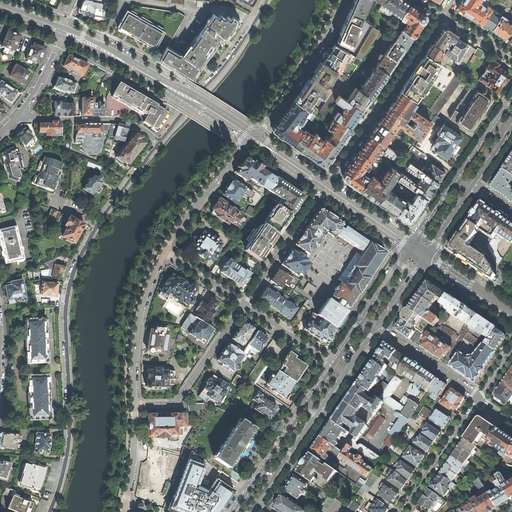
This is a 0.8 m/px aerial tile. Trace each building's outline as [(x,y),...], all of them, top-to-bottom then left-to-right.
[(102,4),(102,0),(83,0),(80,6),(80,10),(83,11),(83,12),(84,12),(86,12),(86,13),(89,14),(89,15),(94,15),(94,17),(103,18),(104,9),(104,4),(102,4)] [(354,0),(351,8),(349,12),(362,18),(369,0),(376,0),(382,3),(384,0),(354,0)] [(402,0),(384,0),(382,3),(380,7),(386,11),(384,12),(389,15),(391,12),(400,17),(409,4),(402,0)] [(479,25),(481,23),(489,10),(491,8),(488,6),(486,9),(483,7),(483,6),(483,5),(482,4),(481,4),(480,4),(480,5),(478,3),(479,0),(462,0),(456,10),(460,13),(461,12),(466,15),(470,18),(471,17),(475,19),(473,21),(479,25)] [(511,0),(495,0),(509,9),(511,2),(511,0)] [(418,10),(409,4),(400,17),(400,18),(403,20),(404,20),(409,23),(408,25),(406,24),(402,30),(413,37),(419,29),(420,30),(422,29),(424,26),(424,24),(423,23),(426,18),(426,15),(418,10)] [(160,43),(166,47),(167,47),(184,16),(178,12),(132,5),(131,12),(175,19),(160,43)] [(388,17),(389,15),(384,12),(386,11),(380,7),(378,10),(388,17)] [(139,37),(147,22),(140,18),(127,10),(117,27),(124,31),(130,35),(131,33),(139,37)] [(486,27),(491,30),(501,15),(496,12),(495,14),(489,10),(481,23),(486,27)] [(337,41),(351,47),(355,37),(354,36),(362,18),(349,12),(341,30),(339,33),(341,34),(337,41)] [(220,15),(219,17),(213,14),(206,25),(220,35),(224,38),(228,32),(230,33),(233,29),(239,21),(233,17),(231,19),(227,16),(226,18),(220,15)] [(499,35),(507,40),(511,32),(511,24),(504,20),(506,18),(501,15),(491,30),(499,35)] [(147,22),(139,37),(143,39),(142,42),(147,45),(155,49),(165,32),(152,24),(151,25),(147,22)] [(220,35),(206,25),(183,56),(198,66),(202,61),(206,56),(207,57),(215,46),(213,44),(217,40),(220,35)] [(373,27),(356,57),(361,60),(378,31),(373,27)] [(443,29),(433,44),(442,50),(445,44),(450,47),(456,37),(457,35),(452,32),(447,28),(443,29)] [(410,41),(413,37),(402,30),(401,29),(393,40),(405,49),(408,45),(410,46),(411,44),(412,43),(410,41)] [(14,34),(8,31),(5,38),(4,38),(3,42),(4,42),(2,47),(14,51),(20,36),(14,34)] [(466,43),(456,37),(450,47),(445,54),(465,67),(470,60),(476,50),(466,43)] [(403,52),(405,49),(393,40),(389,46),(389,47),(385,53),(397,61),(400,55),(402,57),(404,55),(405,54),(403,52)] [(31,47),(26,59),(28,59),(32,61),(39,64),(45,48),(39,46),(34,44),(33,47),(31,47)] [(323,62),(334,69),(341,58),(346,61),(352,64),(356,57),(334,44),(332,49),(329,53),(328,53),(327,55),(324,59),(323,62)] [(429,49),(426,54),(436,61),(437,60),(436,58),(442,50),(433,44),(429,49)] [(198,66),(183,56),(167,47),(166,47),(159,60),(177,71),(193,80),(200,67),(198,66)] [(477,47),(476,50),(470,60),(472,61),(475,56),(480,59),(484,52),(477,47)] [(323,58),(324,59),(327,55),(328,53),(329,53),(332,49),(330,48),(329,48),(328,48),(326,52),(325,51),(322,56),(322,57),(323,58)] [(394,65),(397,61),(385,53),(384,52),(383,55),(380,53),(378,56),(379,58),(378,60),(379,61),(376,65),(377,66),(388,73),(392,68),(394,69),(395,67),(396,66),(394,65)] [(421,61),(413,73),(427,83),(431,78),(432,79),(434,76),(433,75),(440,64),(436,61),(426,54),(421,61)] [(83,76),(88,65),(77,59),(69,55),(66,61),(63,67),(83,76)] [(341,58),(334,69),(336,70),(340,72),(346,61),(341,58)] [(498,63),(492,59),(485,69),(486,69),(483,74),(482,74),(479,79),(491,87),(497,91),(503,82),(504,80),(504,81),(509,74),(496,66),(498,63)] [(317,70),(313,77),(326,86),(330,80),(336,70),(334,69),(323,62),(317,70)] [(16,65),(10,76),(23,84),(26,78),(29,73),(25,70),(21,67),(20,68),(16,65)] [(385,78),(388,73),(377,66),(376,68),(373,66),(371,70),(373,71),(360,90),(371,98),(374,94),(375,94),(377,95),(378,93),(379,92),(377,91),(377,90),(383,81),(385,83),(387,79),(385,78)] [(356,87),(347,81),(341,78),(343,74),(340,72),(336,70),(330,80),(351,95),(356,87)] [(408,81),(400,91),(415,100),(415,101),(422,91),(423,92),(425,89),(424,89),(427,83),(413,73),(408,81)] [(106,74),(103,81),(109,84),(113,77),(106,74)] [(431,111),(436,115),(437,115),(462,78),(456,74),(431,111)] [(55,83),(53,89),(59,91),(59,90),(64,92),(65,91),(73,94),(76,85),(57,77),(55,83)] [(294,100),(309,110),(312,105),(310,104),(316,94),(323,98),(329,88),(326,86),(313,77),(310,80),(308,79),(301,90),(294,100)] [(112,96),(119,84),(121,81),(116,79),(107,98),(107,116),(133,117),(143,123),(147,116),(112,96)] [(347,100),(351,95),(330,80),(326,86),(329,88),(333,91),(339,95),(347,100)] [(1,81),(0,82),(0,92),(2,94),(1,95),(5,98),(4,98),(10,102),(14,97),(17,92),(1,81)] [(149,100),(148,101),(140,96),(140,95),(138,94),(138,95),(134,93),(134,92),(132,91),(129,89),(129,90),(126,88),(126,87),(124,86),(124,87),(119,84),(112,96),(147,116),(143,123),(156,130),(161,122),(167,114),(152,106),(153,104),(150,102),(151,102),(150,101),(149,100)] [(491,99),(471,86),(449,118),(470,131),(481,114),(491,99)] [(371,98),(360,90),(356,87),(351,95),(347,100),(362,111),(367,104),(371,98)] [(318,109),(317,111),(324,115),(334,101),(339,95),(333,91),(320,110),(318,109)] [(395,99),(390,107),(406,118),(408,116),(417,121),(415,124),(425,131),(431,122),(414,111),(413,111),(413,112),(410,110),(410,108),(415,100),(400,91),(395,99)] [(347,100),(339,95),(334,101),(342,106),(343,105),(344,106),(345,108),(341,114),(337,112),(333,118),(334,118),(328,128),(333,132),(333,134),(342,140),(342,141),(345,142),(350,134),(348,133),(354,124),(362,111),(347,100)] [(87,116),(91,116),(92,104),(93,104),(93,99),(88,99),(88,97),(83,97),(83,99),(82,99),(82,116),(87,116)] [(284,138),(293,144),(298,137),(299,138),(303,131),(298,127),(295,128),(295,123),(296,122),(298,123),(301,122),(305,116),(306,115),(310,118),(313,113),(309,110),(294,100),(281,118),(273,128),(273,131),(284,138)] [(55,109),(55,116),(61,116),(75,116),(75,104),(60,104),(60,103),(54,103),(54,109),(55,109)] [(92,104),(91,116),(98,116),(103,116),(104,109),(104,103),(101,103),(99,103),(99,104),(93,104),(92,104)] [(318,109),(312,105),(309,110),(313,113),(315,114),(317,111),(318,109)] [(402,128),(419,140),(425,131),(415,124),(413,127),(404,121),(406,118),(390,107),(384,114),(379,122),(393,132),(398,125),(400,125),(403,127),(402,127),(402,128)] [(441,128),(443,124),(445,122),(442,120),(443,119),(442,118),(441,119),(437,115),(436,115),(431,121),(441,128)] [(39,124),(39,133),(46,133),(46,136),(61,136),(61,124),(57,124),(57,121),(54,121),(52,121),(52,124),(39,124)] [(389,138),(393,132),(379,122),(375,128),(370,135),(383,144),(387,138),(388,139),(389,138)] [(82,124),(82,125),(82,143),(82,147),(88,154),(96,154),(102,148),(102,139),(102,124),(91,124),(82,124)] [(111,124),(102,124),(102,139),(107,138),(108,136),(111,124)] [(111,124),(108,136),(123,140),(127,127),(122,126),(118,125),(118,126),(111,124)] [(461,137),(443,124),(441,128),(437,133),(436,133),(432,139),(435,142),(431,148),(434,150),(446,159),(451,151),(454,153),(457,149),(459,146),(456,144),(461,137)] [(19,133),(16,135),(17,136),(16,137),(25,145),(28,142),(31,145),(34,142),(31,139),(33,137),(24,129),(21,131),(20,133),(19,133)] [(302,151),(310,156),(319,143),(322,139),(317,136),(317,135),(318,135),(318,134),(317,133),(315,133),(314,135),(312,134),(312,135),(305,130),(303,131),(299,138),(298,137),(293,144),(302,151)] [(127,141),(125,144),(137,154),(141,149),(145,143),(141,140),(143,137),(136,132),(130,140),(127,141)] [(412,145),(393,132),(389,138),(408,151),(412,145)] [(318,162),(325,166),(329,160),(332,162),(335,157),(332,155),(342,141),(342,140),(333,134),(329,140),(326,138),(321,145),(319,143),(310,156),(318,162)] [(365,142),(359,151),(377,164),(382,155),(377,152),(379,150),(379,149),(380,149),(389,156),(393,151),(383,144),(370,135),(365,142)] [(122,149),(116,158),(123,163),(124,161),(129,164),(133,159),(137,154),(125,144),(121,149),(122,149)] [(427,168),(429,165),(425,162),(429,157),(412,145),(408,151),(403,158),(408,161),(420,170),(423,165),(427,168)] [(22,161),(20,155),(18,156),(18,153),(15,153),(14,148),(9,150),(9,151),(2,153),(0,154),(3,165),(5,165),(5,168),(6,173),(8,172),(10,179),(16,181),(17,178),(20,177),(22,171),(20,161),(22,161)] [(352,185),(360,190),(368,178),(369,177),(364,174),(363,176),(360,174),(366,165),(374,171),(379,165),(377,164),(359,151),(352,162),(343,175),(343,179),(352,185)] [(45,189),(46,187),(54,190),(56,184),(58,178),(56,178),(59,170),(60,171),(63,164),(59,163),(60,161),(51,158),(50,159),(45,157),(35,185),(45,189)] [(511,157),(508,163),(503,170),(511,175),(511,157)] [(245,159),(234,172),(236,174),(246,181),(249,177),(252,179),(252,180),(261,186),(262,185),(268,189),(276,178),(265,171),(248,160),(248,159),(247,159),(246,159),(245,159)] [(421,177),(424,173),(420,170),(408,161),(404,167),(414,174),(415,174),(415,173),(421,177)] [(431,163),(429,165),(427,168),(424,173),(438,182),(438,181),(441,183),(443,179),(441,178),(441,177),(442,176),(445,172),(431,163)] [(110,166),(106,171),(113,176),(117,171),(110,166)] [(368,196),(377,202),(386,189),(391,183),(395,177),(398,171),(391,166),(380,183),(377,181),(378,180),(378,179),(377,179),(374,177),(374,176),(373,176),(372,177),(370,179),(368,178),(360,190),(368,196)] [(491,189),(509,201),(511,197),(511,191),(511,190),(511,187),(510,187),(511,184),(511,183),(511,175),(503,170),(499,176),(498,175),(496,178),(494,181),(495,182),(491,189)] [(413,189),(416,184),(411,180),(410,179),(401,172),(397,178),(403,182),(413,189)] [(438,182),(424,173),(421,177),(416,184),(413,189),(417,192),(427,198),(429,200),(431,197),(429,196),(430,194),(432,190),(435,187),(436,185),(438,186),(440,183),(438,182)] [(87,183),(83,189),(92,195),(94,192),(97,194),(99,191),(101,189),(99,188),(102,183),(99,182),(101,179),(101,178),(99,176),(98,176),(96,178),(93,176),(91,178),(90,178),(87,182),(87,183)] [(391,183),(399,188),(403,182),(397,178),(395,177),(391,183)] [(285,185),(276,178),(268,189),(268,190),(280,199),(276,205),(291,215),(303,197),(285,185)] [(222,195),(236,204),(237,202),(239,204),(245,195),(250,199),(254,194),(232,180),(230,184),(229,183),(227,184),(226,185),(221,193),(223,194),(222,195)] [(414,196),(417,192),(413,189),(403,182),(399,188),(398,190),(401,192),(403,189),(414,196)] [(387,209),(395,214),(402,205),(403,203),(403,202),(399,199),(399,198),(386,189),(377,202),(387,209)] [(427,198),(417,192),(414,196),(412,199),(413,200),(412,202),(411,202),(410,201),(409,201),(408,201),(407,201),(407,202),(407,203),(407,204),(408,205),(409,206),(408,207),(406,208),(402,205),(395,214),(408,223),(410,222),(420,209),(427,198)] [(213,210),(211,213),(212,215),(214,216),(216,216),(227,224),(229,221),(235,225),(236,223),(242,227),(247,220),(234,211),(235,210),(235,209),(229,205),(229,207),(219,200),(215,205),(213,205),(212,206),(212,207),(212,209),(213,210)] [(472,217),(469,221),(478,228),(483,220),(487,223),(494,212),(481,203),(476,210),(475,210),(473,212),(471,216),(472,217)] [(285,224),(291,215),(276,205),(263,224),(277,234),(278,235),(285,224)] [(245,213),(252,218),(256,211),(250,206),(245,213)] [(335,234),(338,236),(344,227),(343,226),(341,225),(342,224),(335,219),(327,213),(320,208),(306,228),(321,237),(323,239),(324,236),(327,233),(333,237),(335,234)] [(51,209),(47,220),(58,223),(61,213),(54,210),(51,209)] [(488,227),(491,229),(495,232),(496,230),(498,231),(506,220),(500,216),(494,212),(487,223),(490,225),(488,227)] [(62,227),(58,235),(66,239),(65,240),(71,243),(71,242),(74,244),(77,239),(77,238),(79,235),(84,225),(69,217),(64,225),(62,224),(61,226),(62,227)] [(479,229),(488,234),(491,229),(488,227),(490,225),(487,223),(483,220),(478,228),(479,229)] [(511,224),(506,220),(498,231),(498,232),(497,233),(511,243),(511,224)] [(477,232),(479,229),(478,228),(469,221),(460,234),(458,236),(452,246),(451,248),(450,250),(452,252),(452,253),(471,266),(492,280),(496,276),(488,260),(476,253),(475,254),(472,252),(473,252),(467,248),(478,233),(477,232)] [(273,240),(277,234),(263,224),(261,226),(260,225),(256,231),(253,229),(249,234),(268,248),(273,240)] [(3,257),(5,263),(11,262),(11,263),(17,261),(16,259),(24,258),(18,233),(17,233),(15,226),(0,229),(0,243),(0,244),(2,251),(3,251),(4,256),(3,257)] [(352,267),(353,267),(369,278),(375,268),(386,253),(367,240),(365,239),(365,240),(364,239),(345,227),(344,227),(338,236),(358,250),(356,252),(360,255),(352,267)] [(321,237),(306,228),(301,235),(295,245),(309,254),(314,246),(316,247),(317,247),(318,245),(318,244),(317,243),(321,237)] [(497,233),(495,232),(491,229),(488,234),(493,238),(494,237),(497,233)] [(205,256),(213,262),(220,252),(217,250),(221,245),(218,243),(219,241),(213,237),(212,239),(209,236),(208,234),(207,233),(204,233),(203,233),(200,238),(197,236),(195,236),(193,238),(193,239),(193,242),(192,244),(194,246),(193,248),(199,252),(197,254),(198,255),(198,257),(199,258),(200,258),(202,258),(203,259),(205,256)] [(264,253),(268,248),(249,234),(245,240),(248,242),(244,247),(246,248),(244,250),(253,256),(259,261),(264,253)] [(491,255),(498,266),(503,259),(500,257),(497,251),(498,244),(500,241),(494,237),(493,238),(487,247),(491,255)] [(286,257),(281,265),(296,275),(297,273),(302,276),(309,264),(305,262),(306,260),(302,257),(302,256),(297,253),(291,249),(286,257)] [(348,264),(352,267),(360,255),(356,252),(348,264)] [(257,265),(259,261),(253,256),(250,260),(257,265)] [(223,263),(216,273),(218,275),(220,272),(225,276),(226,276),(231,279),(239,267),(234,264),(235,263),(229,259),(226,263),(225,263),(224,264),(223,263)] [(52,277),(55,265),(51,263),(49,269),(41,271),(42,278),(52,277)] [(353,267),(352,267),(348,264),(337,280),(341,283),(344,284),(348,278),(347,278),(347,277),(347,276),(347,275),(348,274),(353,267)] [(55,265),(52,277),(62,280),(63,274),(65,267),(60,266),(55,265)] [(244,271),(239,267),(231,279),(236,283),(241,287),(244,282),(245,283),(247,280),(248,279),(247,278),(250,273),(245,269),(244,271)] [(348,278),(344,284),(358,294),(362,288),(363,289),(364,286),(365,284),(369,278),(353,267),(348,274),(347,275),(347,276),(347,277),(347,278),(348,278)] [(292,278),(278,269),(275,274),(270,281),(277,285),(276,287),(274,285),(272,288),(278,292),(283,284),(287,287),(290,283),(289,282),(292,278)] [(495,282),(500,286),(505,279),(500,270),(496,276),(497,277),(498,277),(498,278),(498,279),(495,282)] [(165,298),(168,294),(172,297),(173,296),(175,297),(175,298),(175,299),(176,300),(177,300),(178,299),(180,301),(181,300),(187,305),(188,303),(189,304),(190,304),(191,304),(192,303),(193,302),(193,301),(193,300),(192,299),(196,294),(196,292),(194,291),(196,289),(190,285),(190,286),(187,285),(185,284),(186,283),(182,280),(182,281),(179,279),(172,275),(171,276),(170,276),(169,278),(169,279),(168,280),(165,283),(163,282),(160,286),(160,287),(159,288),(159,290),(158,291),(159,293),(159,294),(160,295),(159,295),(163,298),(163,297),(165,298)] [(14,303),(14,301),(16,300),(20,299),(20,302),(26,301),(25,298),(26,297),(22,280),(10,282),(10,285),(4,286),(6,294),(7,301),(8,300),(8,304),(14,303)] [(57,284),(42,282),(40,295),(45,296),(51,297),(51,296),(56,297),(57,290),(57,284)] [(421,291),(418,295),(433,305),(437,298),(443,302),(447,295),(428,282),(424,287),(422,285),(420,287),(419,289),(421,291)] [(308,283),(303,291),(307,293),(309,289),(314,292),(316,289),(308,283)] [(337,300),(335,304),(341,307),(343,304),(348,308),(352,303),(353,301),(354,299),(358,294),(358,295),(358,294),(344,284),(341,283),(338,288),(338,287),(337,287),(336,287),(335,288),(334,289),(334,290),(335,291),(332,296),(337,300)] [(275,293),(266,287),(258,298),(264,302),(266,303),(266,304),(268,305),(277,293),(275,292),(275,293)] [(278,294),(277,293),(268,305),(271,307),(274,309),(279,312),(286,301),(285,300),(287,298),(283,295),(282,298),(277,295),(278,294)] [(414,302),(409,309),(423,319),(428,323),(434,327),(438,322),(439,320),(431,314),(428,315),(426,314),(428,310),(429,310),(433,305),(418,295),(414,302)] [(444,313),(447,314),(449,312),(465,323),(471,327),(479,317),(464,306),(447,295),(443,302),(438,308),(444,313)] [(196,310),(193,316),(205,324),(209,317),(209,318),(210,317),(211,317),(212,317),(214,314),(214,313),(213,312),(214,311),(215,311),(218,307),(218,305),(216,304),(217,303),(215,302),(216,300),(214,299),(213,298),(212,300),(211,299),(208,302),(206,301),(203,304),(200,302),(195,310),(196,310)] [(288,298),(286,301),(279,312),(278,312),(281,314),(284,316),(286,317),(289,319),(297,308),(295,307),(295,306),(294,305),(294,306),(291,304),(293,301),(288,298)] [(316,315),(335,328),(335,327),(339,322),(341,319),(342,317),(343,317),(342,317),(346,311),(346,312),(347,311),(341,307),(335,304),(327,298),(327,299),(324,304),(324,303),(324,304),(320,309),(320,310),(316,315)] [(406,313),(402,319),(414,327),(415,325),(417,326),(423,319),(409,309),(406,313)] [(189,333),(204,344),(209,337),(213,330),(205,324),(193,316),(190,313),(180,327),(185,330),(188,326),(192,329),(189,333)] [(320,340),(325,343),(326,341),(327,342),(329,341),(332,338),(331,338),(333,336),(337,330),(312,313),(309,316),(306,319),(308,320),(308,321),(307,320),(303,326),(305,327),(304,329),(308,332),(314,337),(320,340)] [(450,316),(447,314),(444,313),(439,320),(438,322),(440,324),(441,323),(443,324),(445,321),(446,322),(450,316)] [(490,338),(496,328),(486,322),(479,317),(471,327),(488,338),(490,338)] [(27,363),(47,362),(45,318),(25,320),(26,337),(28,338),(29,341),(29,343),(26,345),(27,363)] [(395,329),(410,339),(414,332),(414,331),(412,330),(414,327),(402,319),(399,323),(395,329)] [(232,339),(238,343),(239,341),(243,345),(247,339),(248,339),(249,338),(250,337),(250,336),(250,334),(254,329),(251,327),(252,325),(251,324),(250,323),(249,325),(246,323),(242,324),(232,339)] [(435,327),(434,327),(428,323),(425,328),(431,332),(435,327)] [(468,333),(471,327),(465,323),(461,329),(462,330),(460,333),(461,333),(459,335),(461,337),(457,343),(459,345),(463,339),(468,333)] [(437,326),(436,328),(444,334),(449,338),(455,342),(459,336),(456,335),(457,334),(448,328),(445,326),(444,327),(441,325),(440,327),(437,326)] [(154,352),(165,354),(168,333),(163,332),(164,329),(155,328),(155,331),(150,330),(148,344),(147,350),(147,351),(147,352),(148,353),(149,354),(150,354),(151,354),(152,354),(153,353),(154,352)] [(505,334),(496,328),(490,338),(491,340),(489,342),(488,341),(487,342),(485,344),(496,352),(500,346),(501,347),(503,345),(504,343),(502,342),(505,338),(505,334)] [(260,333),(257,331),(242,353),(245,355),(247,353),(249,353),(250,351),(253,354),(255,350),(258,352),(260,348),(261,349),(264,343),(267,338),(264,336),(265,335),(264,334),(264,333),(263,332),(262,332),(261,332),(260,333)] [(411,340),(415,342),(421,334),(417,331),(411,340)] [(424,349),(431,353),(439,340),(428,332),(425,336),(423,340),(425,341),(421,346),(422,347),(424,349)] [(450,366),(475,383),(479,377),(480,377),(482,373),(485,370),(484,370),(484,369),(496,352),(485,344),(481,341),(481,342),(468,333),(463,339),(478,349),(473,356),(472,356),(467,357),(468,357),(467,358),(459,352),(450,366)] [(444,334),(439,340),(445,344),(449,338),(444,334)] [(440,359),(444,354),(446,356),(451,348),(445,344),(439,340),(431,353),(438,358),(439,359),(440,359)] [(373,361),(385,370),(387,366),(383,363),(383,362),(387,357),(391,360),(397,351),(387,344),(385,343),(381,349),(379,352),(377,355),(373,361)] [(221,365),(227,369),(228,367),(233,371),(238,364),(237,363),(240,360),(243,362),(247,357),(245,355),(242,353),(234,348),(228,344),(225,349),(223,351),(220,355),(221,355),(217,360),(222,363),(221,365)] [(237,344),(234,348),(242,353),(244,350),(237,344)] [(398,352),(397,351),(391,360),(390,362),(392,363),(391,365),(391,364),(389,367),(392,369),(393,368),(398,372),(408,359),(398,352)] [(274,359),(264,352),(260,359),(267,364),(268,365),(270,366),(274,359)] [(295,356),(289,352),(287,355),(286,356),(286,357),(281,364),(279,363),(275,369),(294,382),(298,376),(299,376),(301,374),(302,373),(301,372),(305,366),(303,365),(303,364),(301,362),(299,362),(298,362),(300,360),(296,357),(294,359),(293,358),(295,356)] [(260,359),(246,378),(253,383),(267,364),(260,359)] [(408,359),(398,372),(414,383),(415,382),(424,369),(409,360),(408,359)] [(382,374),(385,370),(373,361),(371,365),(368,369),(366,371),(363,376),(360,380),(361,380),(358,384),(367,391),(369,392),(382,374)] [(255,384),(268,365),(267,364),(253,383),(255,384)] [(150,387),(168,387),(168,384),(176,384),(177,379),(175,379),(175,371),(168,371),(168,370),(160,370),(160,368),(154,368),(154,370),(146,369),(146,376),(146,380),(147,380),(147,383),(145,384),(145,386),(147,388),(149,388),(150,387)] [(294,382),(275,369),(273,368),(270,374),(271,375),(269,376),(271,377),(271,378),(266,384),(267,385),(273,389),(272,391),(278,394),(284,398),(287,392),(288,393),(288,392),(290,392),(291,391),(291,390),(291,389),(291,388),(294,382)] [(416,385),(421,388),(428,392),(429,390),(437,379),(431,374),(424,369),(415,382),(417,383),(416,385)] [(395,377),(385,370),(382,374),(388,378),(387,380),(391,383),(395,377)] [(504,379),(500,385),(511,393),(511,376),(508,374),(504,379)] [(30,420),(50,419),(48,375),(28,376),(29,394),(32,395),(32,398),(32,400),(29,402),(30,420)] [(207,397),(217,403),(217,404),(218,404),(218,403),(224,395),(230,387),(218,379),(213,375),(210,379),(209,378),(207,381),(206,383),(207,384),(198,396),(205,400),(207,397)] [(232,383),(240,389),(240,387),(244,383),(245,381),(237,375),(232,383)] [(399,379),(395,377),(391,383),(389,386),(379,399),(384,402),(398,412),(400,414),(410,399),(405,396),(399,404),(390,398),(401,381),(399,379)] [(434,394),(438,397),(442,392),(446,385),(442,382),(437,379),(429,390),(434,394)] [(376,391),(373,395),(377,398),(379,400),(379,399),(389,386),(384,383),(378,392),(376,391)] [(346,396),(343,401),(370,420),(374,414),(376,414),(384,402),(379,399),(379,400),(377,398),(375,401),(365,394),(367,391),(358,384),(352,393),(348,398),(346,396)] [(420,390),(421,388),(416,385),(415,386),(413,385),(409,391),(417,396),(417,395),(419,397),(422,393),(420,392),(420,391),(420,390)] [(500,400),(507,405),(511,396),(511,393),(500,385),(495,394),(495,397),(500,400)] [(459,394),(451,389),(441,404),(443,405),(443,406),(447,408),(450,410),(451,411),(453,408),(457,410),(460,405),(465,398),(459,394)] [(254,409),(270,420),(272,416),(274,414),(275,415),(279,409),(277,407),(270,402),(269,402),(261,396),(262,395),(257,392),(252,400),(255,401),(258,403),(254,409)] [(339,412),(332,421),(342,428),(345,424),(355,431),(352,435),(355,437),(359,439),(367,426),(367,425),(370,420),(343,401),(339,406),(341,408),(339,412)] [(419,406),(413,401),(403,416),(400,414),(398,412),(397,413),(396,413),(395,415),(395,416),(397,417),(398,417),(401,418),(391,434),(397,438),(398,435),(402,430),(419,406)] [(204,403),(187,403),(188,411),(202,409),(204,403)] [(430,420),(434,414),(424,407),(418,415),(429,422),(430,420)] [(434,414),(430,420),(436,423),(439,426),(444,429),(447,424),(450,420),(451,419),(451,417),(449,417),(437,409),(434,414)] [(166,414),(148,414),(148,423),(146,425),(146,428),(148,430),(148,436),(156,436),(156,438),(168,438),(168,441),(170,441),(173,441),(176,441),(178,440),(177,435),(182,435),(183,433),(183,427),(185,427),(185,413),(184,412),(181,412),(180,413),(166,414)] [(380,416),(368,433),(373,437),(384,419),(380,416)] [(471,428),(464,439),(475,446),(483,434),(490,439),(497,429),(481,418),(477,419),(471,428)] [(255,428),(240,419),(214,458),(228,468),(235,457),(250,435),(255,428)] [(321,437),(337,448),(341,443),(338,441),(342,435),(346,437),(349,433),(342,428),(332,421),(329,427),(327,429),(325,432),(321,437)] [(439,436),(440,433),(436,430),(437,428),(431,424),(430,426),(428,425),(425,423),(422,428),(423,428),(420,433),(434,443),(437,438),(438,439),(439,438),(439,436)] [(511,447),(511,438),(506,435),(503,433),(497,429),(490,439),(487,443),(490,445),(491,445),(502,453),(501,455),(505,458),(511,447)] [(408,433),(402,430),(398,435),(404,439),(408,433)] [(10,448),(16,449),(18,442),(19,442),(19,441),(20,441),(20,440),(19,439),(20,439),(21,435),(20,434),(16,434),(9,433),(8,434),(1,433),(0,438),(0,447),(5,448),(10,449),(10,448)] [(34,451),(48,453),(48,447),(49,447),(50,443),(50,440),(49,439),(50,434),(36,433),(34,451)] [(431,447),(434,443),(420,433),(416,437),(415,437),(412,441),(413,441),(428,452),(430,449),(430,450),(431,449),(432,448),(431,447)] [(393,442),(397,438),(391,434),(383,444),(390,448),(393,442)] [(340,459),(344,453),(337,448),(321,437),(318,442),(317,443),(315,446),(312,451),(327,461),(330,457),(327,456),(329,453),(339,460),(340,459)] [(354,448),(378,465),(380,461),(382,459),(362,445),(360,445),(359,446),(357,445),(356,443),(359,439),(355,437),(349,445),(354,448)] [(461,444),(457,449),(462,453),(465,450),(472,454),(473,456),(476,451),(474,450),(476,447),(475,446),(464,439),(461,444)] [(388,450),(394,454),(400,447),(393,442),(390,448),(388,450)] [(183,447),(191,452),(180,480),(172,500),(171,500),(167,510),(172,511),(218,511),(219,511),(221,509),(234,491),(216,479),(205,495),(206,496),(204,500),(194,496),(193,499),(191,499),(197,486),(206,461),(183,445),(183,447)] [(344,453),(340,459),(368,479),(372,473),(374,470),(365,464),(365,461),(364,460),(364,459),(361,456),(360,457),(359,456),(356,457),(352,454),(351,452),(354,448),(349,445),(344,453)] [(422,461),(425,456),(420,453),(417,451),(409,446),(405,451),(408,453),(405,458),(418,467),(422,461)] [(511,447),(505,458),(502,463),(511,466),(511,447)] [(455,452),(452,456),(466,466),(469,462),(467,461),(472,454),(465,450),(462,453),(457,449),(455,452)] [(302,466),(297,473),(313,484),(317,479),(314,477),(318,472),(326,477),(325,479),(330,483),(337,472),(327,465),(326,467),(320,463),(322,461),(310,454),(306,460),(305,459),(304,459),(303,459),(302,460),(301,460),(301,461),(300,461),(300,462),(300,463),(300,464),(300,465),(301,465),(300,466),(302,466)] [(450,459),(447,464),(453,468),(450,471),(457,475),(462,469),(463,470),(466,466),(452,456),(450,459)] [(0,479),(7,481),(10,470),(9,470),(11,464),(3,461),(2,463),(0,462),(0,479)] [(33,488),(38,489),(41,479),(45,466),(38,464),(39,462),(34,461),(33,462),(32,465),(27,463),(25,472),(23,471),(22,473),(24,474),(20,485),(32,489),(33,488)] [(412,469),(413,467),(407,463),(406,465),(402,463),(399,461),(396,465),(395,465),(392,469),(408,481),(411,476),(412,477),(413,475),(414,474),(413,474),(415,471),(412,469)] [(443,469),(440,474),(452,483),(454,480),(456,481),(459,477),(457,475),(450,471),(453,468),(447,464),(443,469)] [(375,468),(374,470),(372,473),(379,477),(382,473),(375,468)] [(405,485),(408,481),(392,469),(391,469),(386,477),(386,478),(402,490),(404,487),(405,488),(405,487),(406,486),(405,485)] [(240,475),(233,470),(231,473),(231,478),(236,481),(240,475)] [(372,488),(379,477),(372,473),(368,479),(366,482),(365,483),(372,488)] [(435,480),(431,487),(436,491),(444,497),(449,490),(448,490),(452,483),(440,474),(435,480)] [(511,498),(511,482),(508,485),(502,474),(500,474),(496,476),(499,481),(510,500),(511,498)] [(286,490),(299,499),(302,494),(304,495),(305,495),(306,492),(306,491),(305,490),(308,485),(295,476),(289,485),(288,486),(286,490)] [(361,488),(365,483),(366,482),(361,478),(356,485),(361,488)] [(489,511),(497,508),(489,494),(479,478),(474,482),(483,497),(480,499),(478,500),(477,497),(471,501),(472,502),(477,511),(489,511)] [(161,494),(167,496),(172,483),(166,481),(161,494)] [(504,503),(510,500),(499,481),(495,483),(498,488),(498,490),(493,493),(492,492),(489,494),(497,508),(504,503)] [(368,493),(372,488),(365,483),(361,488),(368,493)] [(395,499),(399,494),(394,491),(391,489),(382,483),(378,489),(382,491),(379,495),(377,495),(375,498),(377,499),(385,504),(386,505),(388,502),(390,504),(391,505),(393,505),(393,503),(395,499)] [(2,494),(12,498),(13,496),(15,491),(5,487),(2,494)] [(420,503),(430,510),(439,497),(429,490),(425,496),(420,503)] [(274,507),(273,508),(279,511),(308,511),(283,495),(280,500),(278,502),(278,501),(277,503),(275,501),(272,506),(274,507)] [(317,511),(326,511),(335,499),(329,495),(327,499),(317,511)] [(28,511),(30,510),(33,503),(26,500),(27,497),(24,496),(22,498),(18,496),(17,498),(13,496),(12,498),(11,499),(7,508),(15,511),(28,511)] [(383,506),(385,504),(377,499),(373,505),(370,503),(365,510),(367,511),(386,511),(388,510),(383,506)] [(352,501),(348,507),(354,511),(355,511),(360,506),(352,501)] [(477,511),(472,502),(458,511),(477,511)]
